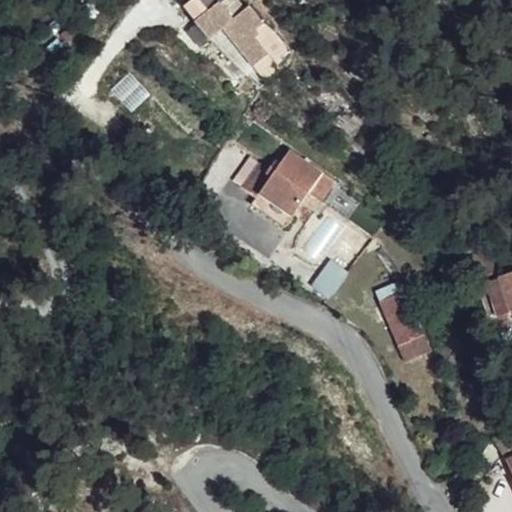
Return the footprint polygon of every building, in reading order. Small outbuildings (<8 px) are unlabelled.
[(230,4),(198,30),(222,59),(236,48),(265,87),(278,76),(265,59),(269,56),(265,52),(272,46),(258,29),(254,33),(230,4)] [(290,227),(311,189),(322,170),(289,151),(275,175),(261,200),(257,207),(290,227)] [(261,200),(275,175),(261,166),(246,192),(261,200)] [(322,170),(311,189),(323,197),(334,177),(322,170)] [(329,298),(347,270),(331,260),(313,287),(329,298)] [(511,269),(483,277),(492,314),(511,309),(511,269)] [(372,292),(400,349),(420,339),(393,282),(372,292)] [(511,448),(502,433),(484,443),(511,489),(511,448)]
